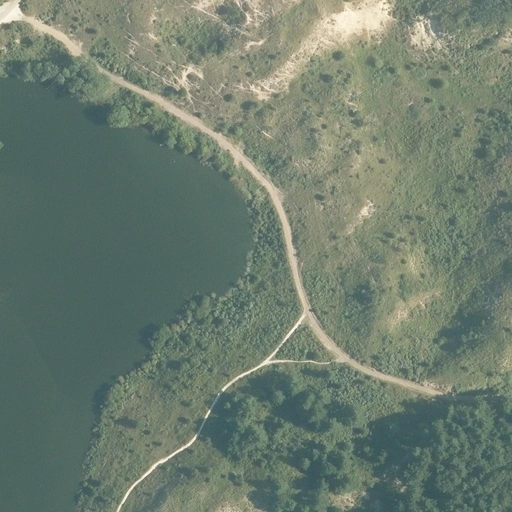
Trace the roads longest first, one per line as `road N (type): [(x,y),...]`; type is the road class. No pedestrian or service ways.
road 1 (track): [(306,309),(271,187),(246,155),(101,71),(36,21)]
road 2 (track): [(306,309),(337,356),(359,368),(452,397),(511,396)]
